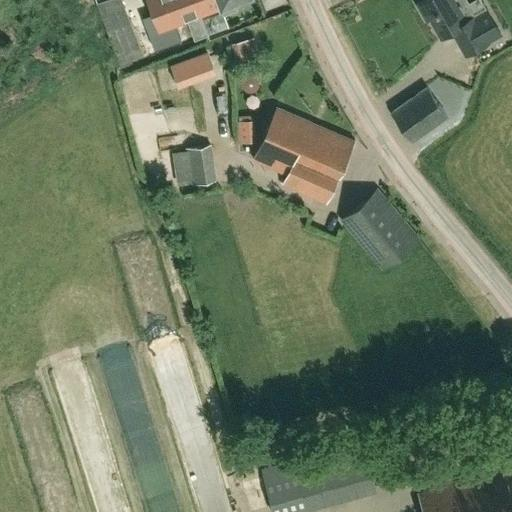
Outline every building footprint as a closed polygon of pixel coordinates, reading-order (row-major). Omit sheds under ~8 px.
[(175,24),(186,20),(193,40),(207,35),(200,14),(220,7),(217,0),(147,0),(153,15),(146,17),(157,47),(181,39),(175,24)] [(217,0),(220,7),(222,14),(236,8),(234,2),(235,1),(240,6),(249,2),(248,0),(217,0)] [(464,56),(482,46),(455,0),(423,0),(416,4),(426,20),(429,18),(440,38),(451,32),(464,56)] [(143,53),(129,18),(106,27),(119,62),(143,53)] [(238,63),(256,59),(252,38),(234,41),(238,63)] [(181,135),(205,128),(185,54),(172,57),(175,67),(157,71),(155,63),(123,71),(139,133),(178,122),(181,135)] [(408,99),(428,128),(446,116),(426,87),(408,99)] [(428,128),(408,99),(391,111),(411,140),(428,128)] [(252,159),(286,174),(282,184),(325,203),(353,141),(276,106),(252,159)] [(258,118),(241,118),(241,141),(259,140),(258,118)] [(176,164),(176,136),(162,135),(162,163),(176,164)] [(190,184),(216,180),(210,144),(185,148),(190,184)] [(382,267),(417,238),(376,190),(342,219),(382,267)] [(195,383),(171,390),(197,480),(221,473),(195,383)] [(415,447),(429,442),(423,421),(408,425),(415,447)] [(130,434),(138,448),(154,439),(147,425),(130,434)] [(261,470),(273,511),(288,511),(375,487),(361,440),(261,470)] [(511,511),(511,499),(500,465),(417,493),(423,511),(511,511)]
